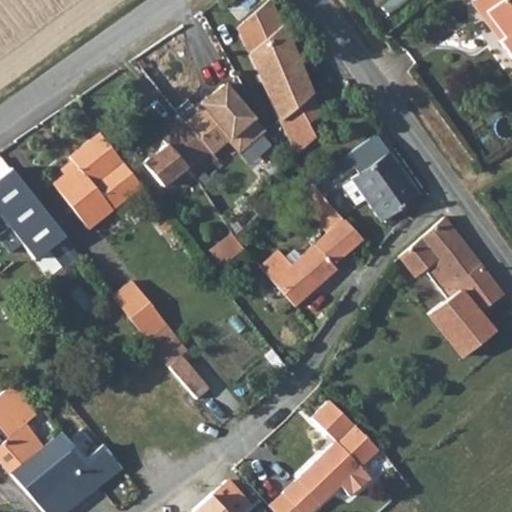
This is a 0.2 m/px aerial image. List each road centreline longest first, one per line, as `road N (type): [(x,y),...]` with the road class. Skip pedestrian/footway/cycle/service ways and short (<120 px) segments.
road 1 (residential): [(448,190),(379,266),(306,378),(144,511)]
road 2 (tertiary): [(311,0),(448,190)]
road 3 (unclassified): [(170,0),(0,120)]
